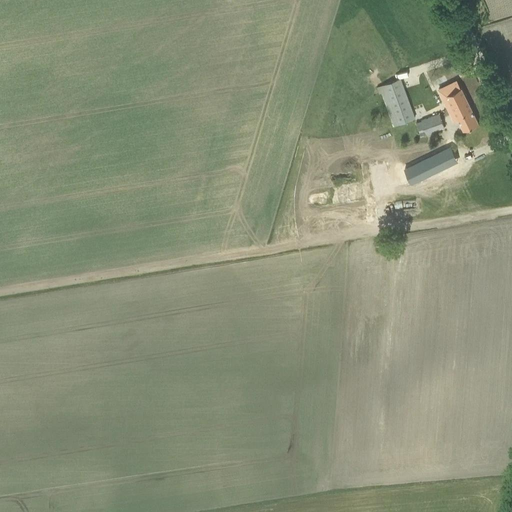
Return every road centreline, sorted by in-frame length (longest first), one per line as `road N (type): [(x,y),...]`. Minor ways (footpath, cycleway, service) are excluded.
road 1 (track): [(0,293),(511,211)]
road 2 (unclassified): [(511,128),(449,0)]
